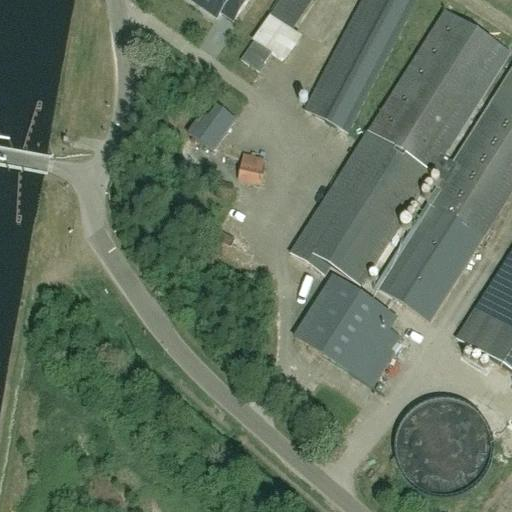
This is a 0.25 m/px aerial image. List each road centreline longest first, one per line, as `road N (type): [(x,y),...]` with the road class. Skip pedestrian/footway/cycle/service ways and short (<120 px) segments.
road 1 (unclassified): [(358,511),(238,409),(145,312),(90,222),(98,179)]
road 2 (unclassified): [(98,179),(126,83),(115,0)]
